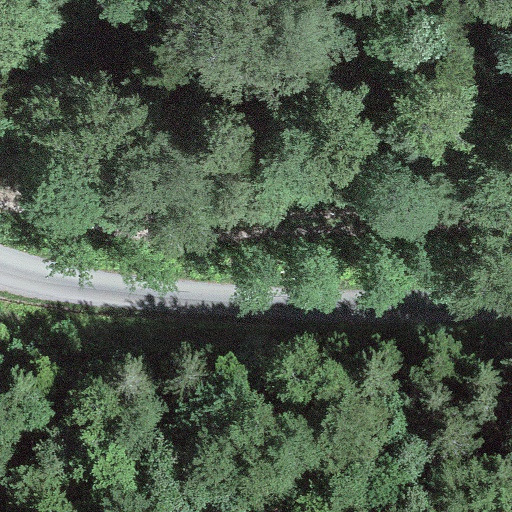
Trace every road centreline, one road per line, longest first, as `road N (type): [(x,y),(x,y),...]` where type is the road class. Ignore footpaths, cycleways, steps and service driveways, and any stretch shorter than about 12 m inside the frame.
road 1 (track): [(0,195),(91,222),(226,233),(511,220)]
road 2 (track): [(0,276),(90,299),(203,308),(511,310)]
